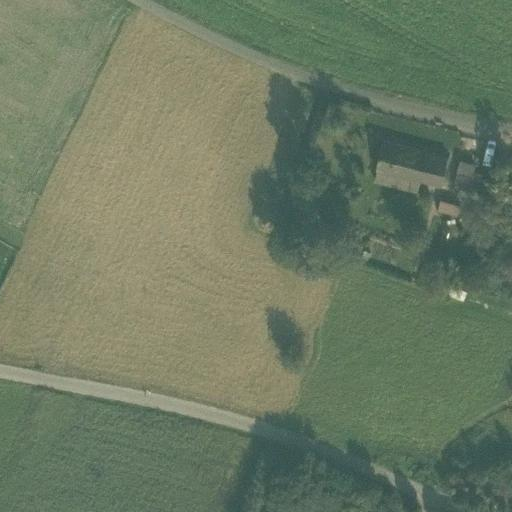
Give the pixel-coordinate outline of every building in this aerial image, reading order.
[(376,167),(377,168),(420,178),(441,183),(448,156),(383,140),(376,167)] [(454,182),(469,186),(473,170),(475,162),(459,159),(454,182)] [(417,190),(420,178),(377,168),(375,180),(417,190)] [(469,186),(473,187),(498,192),(501,177),(473,170),(469,186)] [(495,203),(498,192),(473,187),(471,197),(495,203)] [(457,214),(459,204),(440,199),(437,209),(457,214)]
